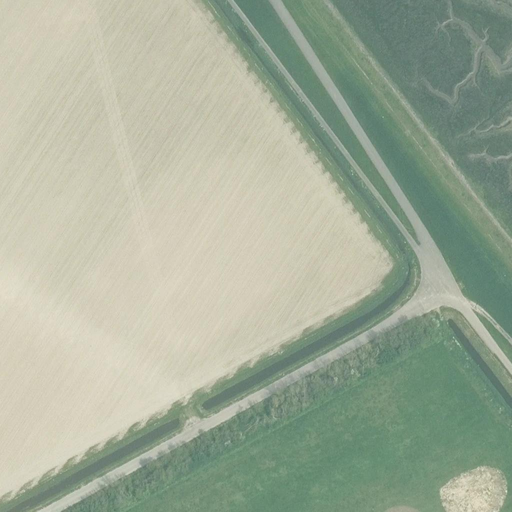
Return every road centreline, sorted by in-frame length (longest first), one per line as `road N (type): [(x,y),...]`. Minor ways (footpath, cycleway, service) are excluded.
road 1 (unclassified): [(49,511),(446,293)]
road 2 (unclassified): [(446,293),(229,0)]
road 3 (unclassified): [(446,293),(430,244),(277,0)]
